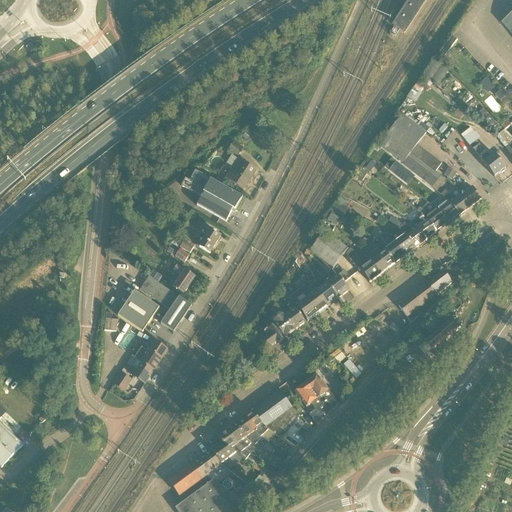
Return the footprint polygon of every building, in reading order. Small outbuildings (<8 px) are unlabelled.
[(404,34),(426,0),(410,0),(394,27),(404,34)] [(511,13),(501,23),(511,35),(511,13)] [(444,58),(457,41),(452,37),(439,54),(444,58)] [(31,53),(35,48),(30,43),(26,48),(31,53)] [(434,61),(424,76),(438,86),(448,71),(434,61)] [(486,79),(481,83),(481,84),(484,88),(491,83),(487,78),(486,79)] [(495,136),(501,130),(483,109),(477,115),(495,136)] [(417,145),(427,133),(404,113),(403,115),(387,135),(388,136),(379,147),(432,188),(441,177),(435,172),(442,164),(417,145)] [(470,146),(480,137),(471,127),(461,135),(470,146)] [(511,139),(505,131),(496,137),(511,157),(511,156),(511,139)] [(249,132),(242,137),(247,143),(253,138),(249,132)] [(233,143),(229,150),(238,156),(243,150),(233,143)] [(479,145),(473,150),(494,178),(505,169),(494,155),(490,159),(479,145)] [(238,158),(225,179),(243,191),(257,171),(238,158)] [(396,162),(389,171),(400,180),(407,171),(396,162)] [(452,171),(448,169),(444,175),(448,178),(452,171)] [(367,175),(361,171),(355,179),(361,183),(367,175)] [(243,197),(212,180),(196,172),(190,182),(185,179),(181,187),(202,198),(198,207),(226,223),(233,210),(235,211),(243,197)] [(462,196),(470,208),(481,200),(472,189),(468,192),(462,185),(457,190),(462,196)] [(470,208),(462,196),(456,201),(453,197),(452,198),(445,191),(441,195),(447,201),(451,205),(459,216),(470,208)] [(448,225),(459,216),(451,205),(447,201),(438,208),(438,207),(436,208),(448,225)] [(331,210),(343,217),(348,209),(336,202),(331,210)] [(437,233),(448,225),(436,208),(435,209),(436,209),(433,212),(432,211),(425,217),(437,233)] [(422,215),(412,222),(414,225),(426,241),(437,233),(425,217),(422,215)] [(414,225),(411,228),(408,223),(406,225),(405,224),(402,226),(400,223),(397,220),(391,218),(389,222),(396,225),(404,236),(405,235),(407,237),(416,249),(426,241),(414,225)] [(335,228),(333,226),(324,221),(320,227),(331,235),(335,228)] [(383,229),(386,232),(387,232),(405,257),(416,249),(407,237),(405,235),(404,236),(401,238),(393,227),(392,227),(387,226),(383,229)] [(202,233),(207,236),(199,248),(210,254),(220,237),(210,231),(205,228),(202,233)] [(385,251),(394,265),(405,257),(387,232),(386,232),(385,233),(383,230),(379,233),(381,236),(380,236),(389,247),(385,250),(385,251)] [(333,268),(348,250),(326,232),(311,251),(333,268)] [(487,235),(477,243),(481,248),(491,241),(487,235)] [(184,242),(180,248),(190,254),(194,248),(184,242)] [(371,247),(369,248),(362,244),(360,248),(366,252),(370,256),(366,258),(370,263),(371,263),(380,275),(388,270),(371,247)] [(394,265),(385,251),(382,253),(375,244),(371,247),(388,270),(394,265)] [(361,262),(356,255),(358,254),(351,250),(347,254),(351,259),(360,272),(361,271),(370,283),(380,275),(371,263),(370,263),(366,258),(361,262)] [(189,256),(179,251),(175,257),(185,263),(189,256)] [(128,264),(131,259),(126,255),(122,261),(128,264)] [(181,277),(174,289),(183,295),(195,278),(185,271),(185,272),(177,266),(173,271),(181,277)] [(435,294),(437,297),(445,289),(453,283),(455,281),(459,277),(457,274),(455,277),(449,269),(449,268),(428,284),(435,294)] [(327,284),(338,299),(349,291),(338,277),(332,281),(327,274),(322,278),(327,284)] [(158,283),(149,278),(140,291),(170,311),(179,298),(158,283)] [(328,307),(313,286),(310,283),(300,290),(318,315),(328,307)] [(338,299),(327,284),(321,289),(317,283),(313,286),(328,307),(338,299)] [(428,284),(422,289),(429,299),(435,294),(428,284)] [(424,303),(429,299),(422,289),(417,293),(424,303)] [(289,298),(291,300),(297,309),(308,322),(318,315),(300,290),(289,298)] [(143,334),(159,309),(135,292),(118,317),(143,334)] [(425,304),(424,303),(417,293),(410,298),(419,309),(425,304)] [(161,325),(173,333),(174,334),(192,307),(179,298),(161,325)] [(422,313),(419,309),(410,298),(404,302),(417,318),(422,313)] [(284,307),(279,311),(295,332),(305,324),(295,310),(297,309),(291,300),(283,306),(284,307)] [(411,323),(417,318),(404,302),(398,307),(411,323)] [(285,339),(295,332),(279,311),(276,306),(272,311),(278,319),(273,323),(276,326),(275,326),(285,339)] [(117,321),(112,320),(112,314),(106,313),(106,320),(104,331),(116,332),(117,321)] [(452,319),(425,342),(431,349),(458,326),(452,319)] [(278,344),(285,339),(275,326),(269,331),(268,330),(264,333),(268,338),(261,343),(262,344),(262,348),(266,349),(267,350),(277,343),(278,344)] [(167,350),(155,343),(151,339),(148,344),(152,347),(148,353),(160,361),(167,350)] [(251,357),(245,349),(230,363),(237,370),(251,357)] [(153,372),(160,361),(148,353),(142,364),(153,372)] [(344,365),(357,378),(362,373),(350,360),(344,365)] [(145,385),(153,372),(142,364),(137,371),(131,366),(126,373),(145,385)] [(124,392),(132,380),(121,374),(114,385),(124,392)] [(329,415),(339,405),(338,404),(333,409),(323,395),(328,391),(317,376),(306,384),(328,414),(329,415)] [(347,389),(350,391),(356,385),(353,382),(347,389)] [(318,425),(328,414),(306,384),(295,393),(307,408),(311,404),(319,414),(312,419),(318,425)] [(263,426),(270,431),(292,447),(297,451),(313,430),(293,410),(280,392),(252,412),(263,427),(263,426)] [(265,436),(270,431),(263,426),(263,427),(252,412),(244,418),(255,433),(261,439),(265,436)] [(261,439),(255,433),(244,418),(236,424),(246,439),(251,444),(255,441),(257,442),(261,445),(260,445),(277,454),(279,450),(263,441),(261,439)] [(23,446),(0,423),(0,467),(2,469),(23,446)] [(236,424),(228,430),(238,445),(250,454),(250,455),(251,455),(253,452),(248,448),(251,444),(246,439),(236,424)] [(245,461),(250,455),(250,454),(238,445),(228,430),(218,438),(220,441),(242,459),(245,461)] [(242,459),(220,441),(223,445),(213,452),(222,465),(226,468),(228,470),(242,459)] [(297,451),(292,447),(287,454),(292,457),(297,451)] [(213,452),(193,465),(203,479),(207,476),(211,479),(226,468),(222,465),(213,452)] [(284,463),(275,458),(271,455),(267,464),(278,470),(280,471),(284,463)] [(267,464),(265,463),(263,467),(267,469),(266,471),(275,476),(278,470),(267,464)] [(246,511),(249,509),(230,494),(211,479),(207,476),(203,479),(193,465),(169,483),(180,496),(199,482),(204,488),(175,509),(177,511),(246,511)] [(267,487),(271,481),(262,474),(258,479),(267,487)] [(260,495),(267,487),(258,479),(251,487),(251,488),(260,495)] [(251,488),(251,487),(250,487),(243,496),(234,489),(230,494),(249,509),(260,495),(251,488)]
